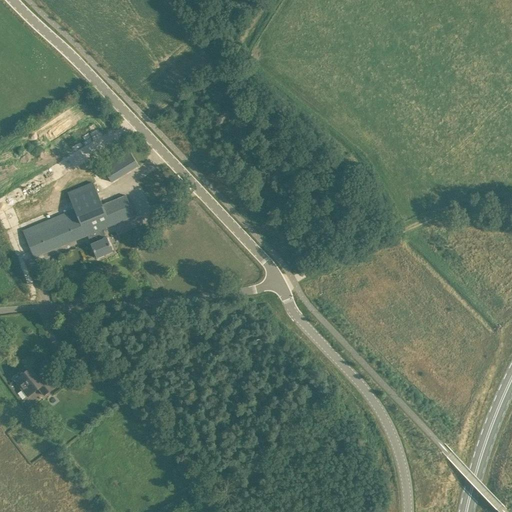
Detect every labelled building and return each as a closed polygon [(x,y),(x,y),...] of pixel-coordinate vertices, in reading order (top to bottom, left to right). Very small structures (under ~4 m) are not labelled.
[(101,164),(106,173),(112,182),(121,176),(110,159),(101,164)] [(23,230),(30,248),(34,257),(88,235),(97,257),(113,251),(107,237),(102,239),(99,230),(134,215),(134,216),(135,215),(126,195),(102,205),(93,183),(69,193),(75,208),(23,230)] [(82,365),(98,353),(90,343),(74,355),(82,365)] [(30,368),(15,379),(27,395),(38,387),(44,395),(55,387),(44,373),(38,378),(30,368)] [(143,415),(138,407),(132,412),(137,420),(143,415)]
